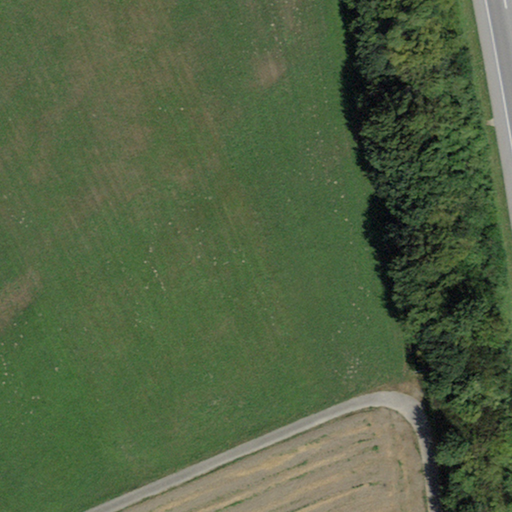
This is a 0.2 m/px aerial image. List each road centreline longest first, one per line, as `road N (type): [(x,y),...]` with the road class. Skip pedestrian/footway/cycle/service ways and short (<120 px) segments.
road 1 (track): [(97,511),(322,418)]
road 2 (track): [(437,511),(437,434),(399,401),(322,418)]
